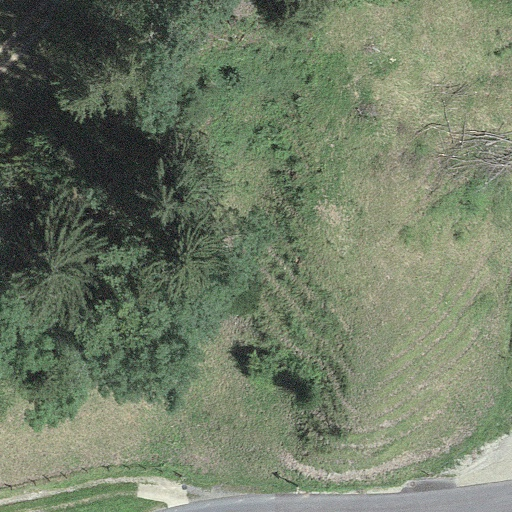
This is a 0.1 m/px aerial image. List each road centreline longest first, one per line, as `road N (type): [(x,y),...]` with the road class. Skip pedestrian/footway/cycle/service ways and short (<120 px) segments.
road 1 (track): [(241,511),(511,496)]
road 2 (track): [(222,511),(166,488),(120,485),(4,511)]
